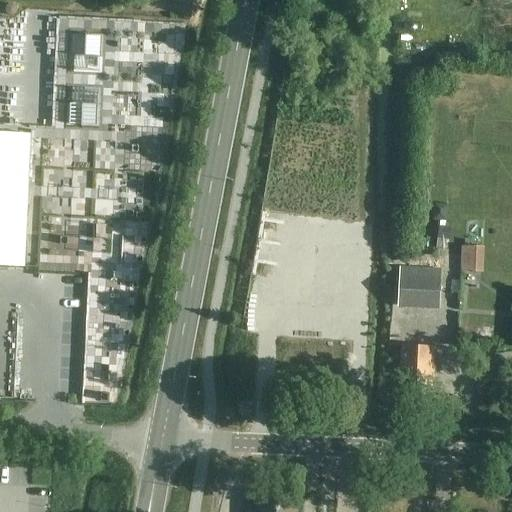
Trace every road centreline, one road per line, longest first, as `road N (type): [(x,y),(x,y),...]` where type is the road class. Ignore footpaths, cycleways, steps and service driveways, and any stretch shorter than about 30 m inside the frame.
road 1 (primary): [(165,438),(246,0)]
road 2 (unclassified): [(511,456),(165,438)]
road 3 (unclassified): [(165,438),(0,430)]
